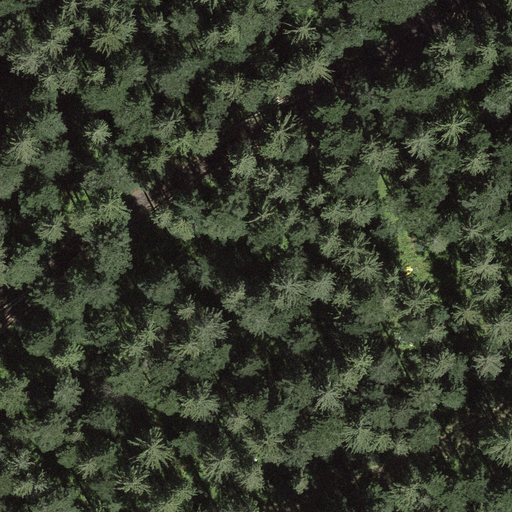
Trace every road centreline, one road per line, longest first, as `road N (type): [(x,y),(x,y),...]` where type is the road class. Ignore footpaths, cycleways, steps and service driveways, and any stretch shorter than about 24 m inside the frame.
road 1 (track): [(0,291),(278,133),(448,0)]
road 2 (track): [(511,395),(296,511)]
